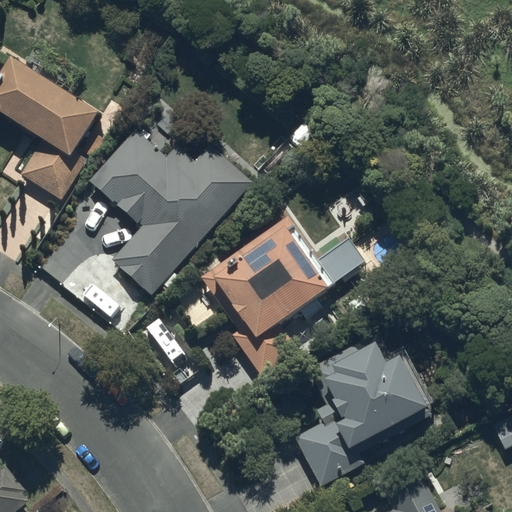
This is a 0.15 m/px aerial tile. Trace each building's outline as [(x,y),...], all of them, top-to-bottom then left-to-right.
[(11,71),(0,88),(0,125),(42,151),(22,183),(62,208),(83,175),(73,169),(100,125),(11,71)] [(162,111),(148,129),(167,144),(181,126),(162,111)] [(167,163),(136,135),(88,188),(136,232),(113,258),(118,262),(113,268),(152,303),(164,290),(169,294),(180,282),(174,277),(253,191),(210,152),(196,167),(178,151),(167,163)] [(289,222),(202,284),(240,339),(234,344),(267,391),(304,365),(284,336),(332,303),(329,299),(336,294),(300,242),(302,241),(289,222)] [(323,430),(296,443),(321,493),(367,470),(361,458),(430,424),(427,419),(436,415),(407,358),(393,366),(380,340),(305,378),(323,415),(317,418),(323,430)] [(27,498),(6,473),(3,475),(0,471),(0,511),(21,511),(28,506),(23,501),(27,498)] [(438,511),(425,487),(387,507),(383,501),(366,510),(367,511),(438,511)]
